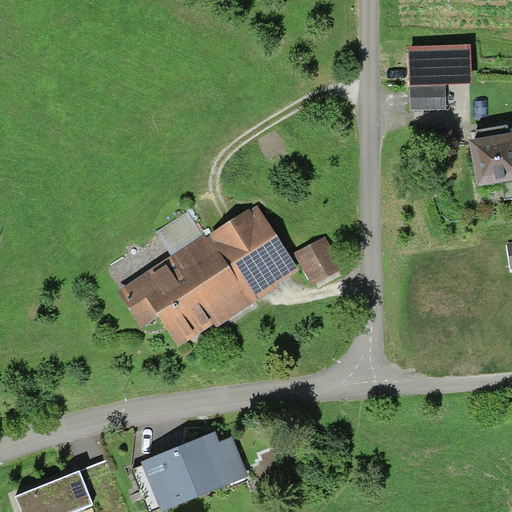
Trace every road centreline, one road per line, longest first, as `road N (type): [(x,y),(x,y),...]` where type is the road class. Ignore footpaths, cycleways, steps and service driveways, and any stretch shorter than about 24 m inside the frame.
road 1 (residential): [(365,0),(369,325),(361,385)]
road 2 (residential): [(361,385),(93,418),(0,450)]
road 3 (track): [(229,219),(213,188),(227,151),(325,92),(363,87)]
road 4 (residential): [(361,385),(511,381)]
